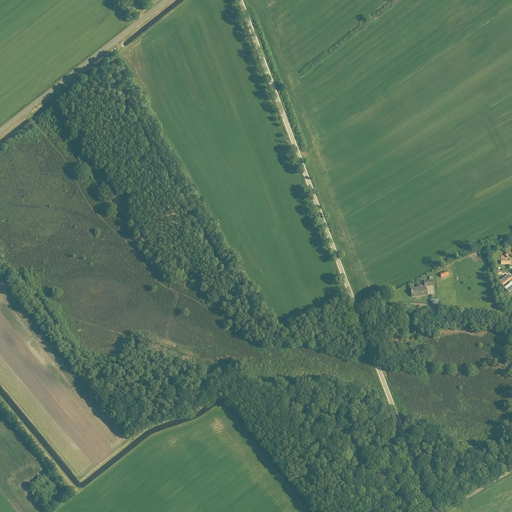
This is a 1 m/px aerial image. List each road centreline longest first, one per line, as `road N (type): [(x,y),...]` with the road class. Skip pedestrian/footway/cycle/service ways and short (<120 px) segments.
road 1 (unclassified): [(431,511),(240,0)]
road 2 (unclassified): [(0,132),(166,0)]
road 3 (track): [(358,315),(410,306),(511,314)]
